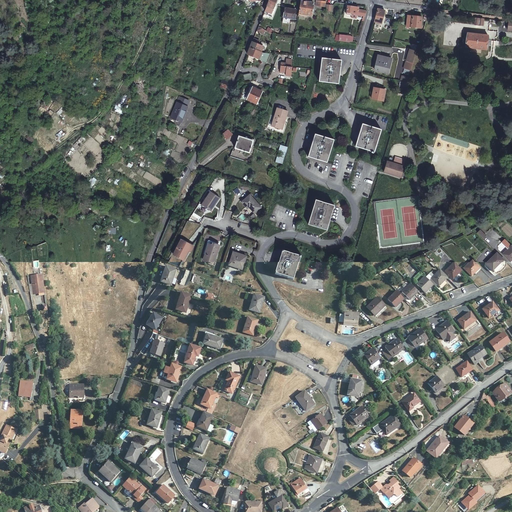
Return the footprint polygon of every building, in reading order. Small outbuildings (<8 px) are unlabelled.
[(269,0),(267,6),(266,9),(268,9),(268,8),(273,10),(273,8),(275,3),(276,0),(269,0)] [(314,2),(301,0),(300,5),(298,13),(307,15),(312,15),(314,2)] [(326,1),(317,0),(316,0),(316,6),(325,7),(324,11),(332,11),(333,5),(326,4),(326,1)] [(358,7),(347,6),(346,14),(352,15),(357,16),(357,15),(363,16),(365,16),(367,11),(358,10),(358,7)] [(296,10),(284,8),(283,17),(290,18),(294,19),(296,10)] [(385,10),(378,9),(374,21),(382,23),(385,10)] [(412,16),(407,15),(406,26),(411,27),(421,28),(421,27),(422,28),(422,26),(421,26),(422,17),(412,16)] [(484,18),(476,17),(475,24),(483,25),(484,18)] [(488,35),(467,32),(467,37),(464,37),(463,42),(466,43),(465,47),(486,50),(487,45),(490,46),(490,40),(488,40),(488,35)] [(250,47),(261,52),(263,46),(262,46),(256,43),(256,41),(253,40),(250,47)] [(261,52),(250,47),(247,54),(259,58),(261,52)] [(404,60),(406,61),(404,68),(410,70),(416,51),(408,48),(404,60)] [(262,52),(261,52),(259,58),(259,59),(266,62),(270,53),(262,52)] [(391,58),(378,55),(374,70),(388,73),(391,58)] [(340,60),(321,57),(320,65),(319,81),(338,84),(340,75),(338,75),(338,71),(340,60)] [(292,59),(286,59),(286,63),(281,62),(280,71),(286,72),(285,75),(291,75),(292,67),(291,67),(291,66),(292,59)] [(252,81),(251,73),(244,75),(245,83),(252,81)] [(407,83),(409,76),(402,75),(400,81),(407,83)] [(263,91),(252,86),(252,88),(247,98),(246,99),(257,104),(263,91)] [(385,90),(373,88),(371,98),(383,100),(385,90)] [(189,101),(179,97),(169,121),(179,126),(187,107),(187,106),(189,101)] [(288,111),(277,108),(272,126),(280,128),(283,118),(285,119),(288,111)] [(381,129),(363,124),(364,125),(360,138),(358,138),(357,139),(355,146),(374,152),(381,129)] [(232,135),(228,129),(222,134),(226,139),(232,135)] [(334,139),(316,134),(316,135),(312,148),(310,148),(308,156),(327,162),(334,139)] [(253,141),(238,136),(235,148),(249,153),(253,141)] [(282,164),(284,158),(281,157),(277,156),(275,162),(282,164)] [(404,166),(387,161),(384,172),(401,177),(404,166)] [(220,197),(211,191),(200,206),(205,210),(207,211),(208,209),(209,210),(214,204),(214,205),(220,197)] [(261,208),(249,195),(241,202),(247,209),(249,207),(254,213),(261,208)] [(322,201),(315,199),(308,224),(314,226),(315,224),(321,226),(321,228),(327,230),(329,221),(330,220),(328,220),(333,204),(329,203),(328,205),(321,203),(322,201)] [(107,229),(107,233),(118,233),(117,221),(112,221),(112,228),(107,229)] [(486,236),(480,230),(477,233),(483,238),(486,236)] [(191,245),(181,239),(173,254),(184,260),(188,251),(191,245)] [(219,245),(209,242),(203,260),(213,264),(219,245)] [(511,259),(511,246),(511,245),(502,254),(510,262),(511,259)] [(289,251),(284,250),(279,266),(277,265),(275,274),(281,276),(282,275),(288,277),(287,278),(293,280),(301,255),(295,253),(295,255),(288,253),(289,251)] [(246,256),(233,252),(229,265),(242,270),(246,256)] [(504,259),(497,252),(485,264),(493,271),(504,259)] [(480,267),(472,260),(464,268),(471,276),(480,267)] [(462,270),(454,262),(445,271),(453,278),(462,270)] [(176,270),(166,266),(161,281),(171,285),(176,270)] [(447,277),(440,270),(434,276),(431,273),(426,278),(429,281),(431,279),(437,285),(439,286),(447,277)] [(426,278),(420,272),(413,278),(418,283),(417,284),(425,293),(433,285),(429,281),(426,278)] [(43,285),(41,273),(30,275),(32,284),(33,284),(34,293),(44,292),(43,285)] [(435,287),(437,285),(431,279),(429,281),(435,287)] [(418,292),(410,284),(402,292),(410,300),(418,292)] [(404,299),(396,291),(388,300),(396,307),(404,299)] [(191,295),(181,292),(176,309),(186,312),(191,295)] [(205,300),(214,301),(216,295),(207,293),(205,300)] [(264,298),(254,294),(249,310),(259,313),(264,298)] [(385,306),(377,297),(367,307),(369,310),(372,312),(375,316),(385,306)] [(498,310),(492,302),(483,309),(489,317),(498,310)] [(359,313),(345,312),(344,313),(339,312),(339,319),(344,320),(343,323),(344,323),(358,324),(359,313)] [(476,320),(470,312),(458,321),(464,329),(476,320)] [(162,318),(154,313),(146,325),(155,330),(162,318)] [(258,320),(248,317),(243,332),(253,335),(258,320)] [(454,331),(447,321),(436,330),(432,333),(439,342),(443,339),(454,331)] [(428,338),(420,329),(411,335),(404,340),(412,351),(415,348),(422,343),(428,338)] [(509,342),(503,333),(490,342),(496,351),(509,342)] [(223,340),(207,334),(203,344),(220,349),(223,340)] [(404,349),(397,339),(389,344),(385,347),(387,349),(383,352),(388,359),(392,357),(404,349)] [(164,343),(155,340),(150,353),(160,356),(164,343)] [(201,348),(190,345),(184,363),(193,366),(196,356),(198,357),(201,348)] [(486,354),(481,345),(468,354),(474,364),(478,362),(477,360),(486,354)] [(380,358),(373,348),(368,352),(364,354),(365,356),(363,357),(367,363),(369,361),(372,365),(380,358)] [(461,365),(467,373),(472,370),(467,361),(461,365)] [(181,367),(172,364),(167,380),(176,383),(181,367)] [(265,368),(256,365),(251,382),(261,385),(263,379),(262,379),(265,368)] [(462,377),(467,373),(461,365),(456,369),(462,377)] [(239,377),(229,372),(226,380),(228,381),(224,390),(232,394),(239,377)] [(445,386),(437,376),(428,384),(436,393),(445,386)] [(362,381),(351,379),(347,395),(359,397),(362,381)] [(32,383),(21,381),(19,394),(26,395),(25,397),(31,397),(32,383)] [(84,397),(84,385),(70,385),(70,397),(84,397)] [(510,393),(504,385),(494,392),(500,401),(510,393)] [(169,390),(160,387),(155,400),(165,403),(169,390)] [(217,394),(207,390),(201,404),(211,409),(216,397),(217,394)] [(314,405),(304,391),(296,397),(306,411),(314,405)] [(483,401),(486,399),(489,396),(485,391),(481,400),(483,401)] [(420,402),(414,393),(402,402),(409,411),(414,408),(413,407),(420,402)] [(296,399),(291,403),(300,416),(305,412),(296,399)] [(47,403),(43,403),(42,408),(37,408),(37,416),(43,416),(43,411),(46,411),(47,403)] [(364,410),(362,407),(350,415),(351,417),(356,423),(357,426),(369,417),(368,416),(371,413),(367,408),(364,410)] [(162,413),(152,409),(147,425),(157,428),(162,413)] [(82,411),(71,411),(70,427),(81,428),(82,411)] [(213,416),(204,412),(197,427),(207,431),(213,416)] [(327,423),(320,414),(311,420),(313,423),(310,426),(314,432),(317,430),(318,430),(327,423)] [(401,425),(394,415),(379,425),(379,424),(373,428),(377,433),(383,429),(387,435),(401,425)] [(473,424),(463,415),(455,427),(464,435),(473,424)] [(192,431),(195,424),(188,421),(185,427),(192,431)] [(14,429),(6,425),(2,435),(3,436),(1,440),(0,439),(0,445),(0,446),(0,445),(0,451),(5,454),(10,444),(7,443),(9,439),(10,439),(14,429)] [(119,436),(122,440),(129,434),(126,431),(119,436)] [(329,437),(320,433),(314,448),(322,452),(329,437)] [(210,438),(200,434),(193,449),(203,453),(210,438)] [(448,443),(439,436),(427,451),(436,458),(448,443)] [(142,448),(133,443),(125,459),(135,463),(142,448)] [(322,460),(310,456),(305,469),(309,470),(309,472),(313,474),(313,472),(317,473),(321,475),(326,461),(322,460)] [(272,457),(270,457),(268,457),(265,458),(264,459),(263,461),(262,463),(261,465),(261,467),(262,470),(263,471),(264,472),(266,474),(267,474),(269,475),(271,475),(272,475),(274,474),(276,478),(275,482),(275,483),(278,481),(282,479),(284,477),(280,475),(278,471),(278,470),(279,468),(280,465),(279,464),(279,462),(277,460),(276,458),(274,458),(272,457)] [(159,469),(147,458),(140,466),(152,477),(159,469)] [(206,465),(191,458),(187,468),(202,475),(206,465)] [(421,465),(414,458),(403,471),(410,477),(421,465)] [(119,472),(108,462),(99,471),(110,482),(119,472)] [(141,487),(130,477),(122,485),(129,491),(133,495),(132,497),(136,500),(139,502),(142,499),(140,496),(146,489),(142,485),(141,487)] [(398,483),(393,477),(389,481),(391,482),(388,485),(387,484),(385,484),(383,486),(378,481),(370,488),(374,494),(380,489),(384,493),(385,493),(389,498),(393,494),(395,495),(397,497),(402,493),(398,488),(400,487),(397,484),(398,483)] [(307,487),(301,478),(293,484),(291,485),(297,494),(307,487)] [(218,486),(204,479),(199,489),(214,496),(218,486)] [(297,494),(291,485),(290,483),(289,484),(297,496),(308,489),(307,487),(297,494)] [(478,484),(459,502),(468,511),(487,494),(478,484)] [(175,496),(163,485),(156,493),(168,503),(175,496)] [(227,488),(226,488),(223,505),(231,506),(235,506),(237,502),(239,490),(227,488)] [(288,506),(282,496),(277,498),(269,504),(273,511),(274,511),(282,508),(283,509),(288,506)] [(92,511),(99,506),(92,498),(85,505),(84,504),(78,508),(81,511),(92,511)] [(155,503),(151,499),(140,510),(142,511),(161,511),(153,505),(155,503)] [(261,511),(261,503),(245,503),(245,511),(261,511)]
